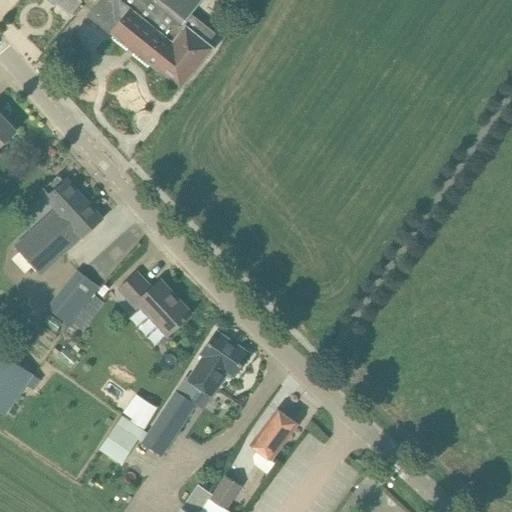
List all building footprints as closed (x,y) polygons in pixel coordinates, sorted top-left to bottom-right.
[(54,0),(73,14),(83,0),(54,0)] [(101,0),(90,14),(114,34),(111,38),(125,50),(129,45),(135,51),(132,55),(147,68),(151,63),(181,87),(213,48),(208,45),(217,34),(193,13),(203,0),(101,0)] [(0,146),(17,131),(0,113),(0,146)] [(43,273),(89,231),(104,218),(68,178),(64,181),(59,175),(40,192),(61,214),(57,217),(54,213),(18,245),(43,273)] [(67,322),(70,325),(100,288),(79,271),(49,308),(52,310),(50,313),(64,324),(67,322)] [(169,335),(178,327),(192,314),(161,279),(152,287),(138,271),(119,288),(131,301),(134,297),(169,335)] [(85,310),(75,323),(82,329),(93,316),(85,310)] [(236,375),(240,370),(251,353),(217,330),(202,353),(205,355),(190,378),(188,376),(149,433),(124,416),(101,449),(122,464),(140,439),(144,441),(163,454),(198,404),(196,403),(206,389),(213,394),(229,371),(236,375)] [(0,352),(0,410),(7,416),(13,406),(17,409),(21,404),(17,401),(28,385),(35,390),(42,380),(1,352),(0,352)] [(280,448),(286,440),(298,424),(278,409),(261,432),(253,444),(271,457),(279,447),(280,448)] [(231,511),(227,509),(242,486),(226,476),(212,498),(203,511),(231,511)]
